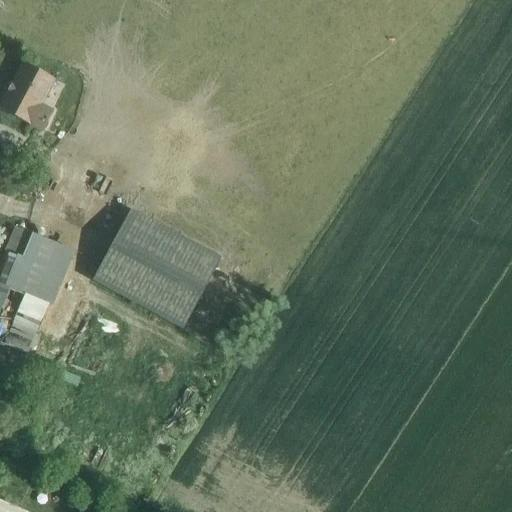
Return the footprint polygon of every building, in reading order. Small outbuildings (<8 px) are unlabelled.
[(30,126),(42,132),(50,118),(38,112),(55,80),(23,63),(0,106),(0,109),(30,126)] [(0,182),(29,198),(38,182),(0,161),(0,182)] [(131,211),(93,281),(182,330),(221,259),(131,211)] [(0,345),(4,347),(5,345),(25,353),(68,250),(14,228),(0,262),(0,345)] [(172,363),(179,351),(164,342),(156,354),(172,363)] [(71,493),(66,503),(84,511),(90,502),(71,493)]
